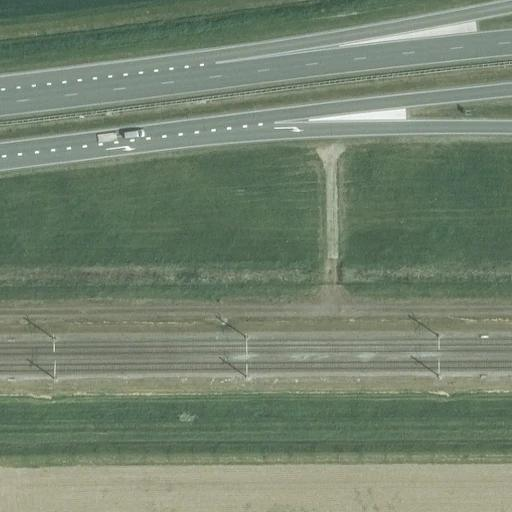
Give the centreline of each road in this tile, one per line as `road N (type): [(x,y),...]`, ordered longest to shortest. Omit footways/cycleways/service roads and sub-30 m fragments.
road 1 (track): [(0,313),(511,308)]
road 2 (trunk): [(511,6),(217,70)]
road 3 (trunk): [(511,36),(217,70)]
road 4 (trunk): [(0,149),(273,116)]
road 5 (trunk): [(273,116),(511,90)]
road 6 (trunk): [(273,116),(511,126)]
road 7 (trunk): [(217,70),(0,96)]
road 8 (track): [(328,121),(330,308)]
